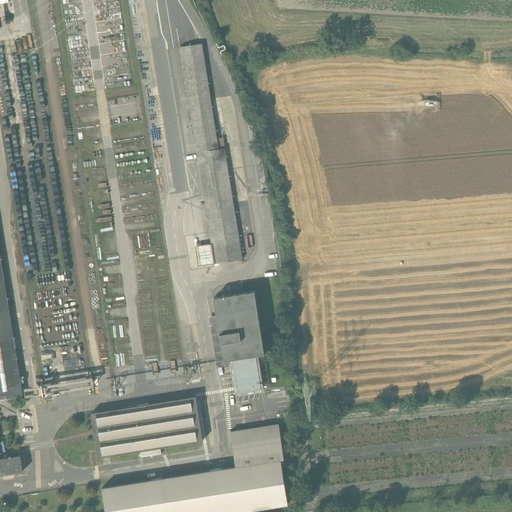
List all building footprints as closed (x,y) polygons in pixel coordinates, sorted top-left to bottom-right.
[(206,44),(180,48),(217,263),(242,259),(206,44)] [(0,398),(26,394),(0,234),(0,398)] [(259,291),(219,297),(228,360),(235,359),(259,355),(269,353),(259,291)] [(259,355),(235,359),(241,392),(264,388),(259,355)] [(199,396),(94,413),(101,457),(206,441),(199,396)] [(282,423),(234,432),(240,466),(285,458),(288,457),(282,423)] [(0,457),(0,475),(26,471),(23,454),(0,457)] [(285,458),(240,466),(107,487),(110,511),(235,511),(293,503),(285,458)]
